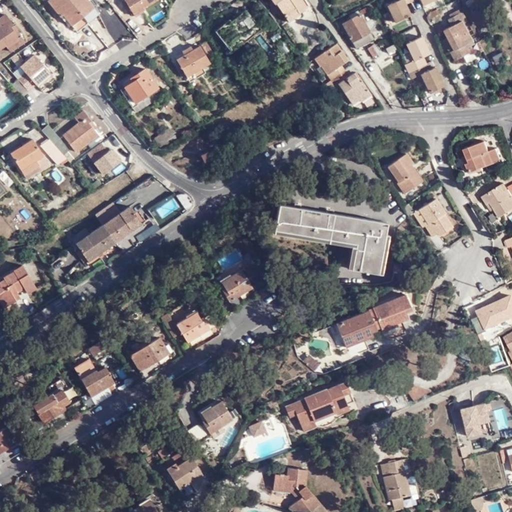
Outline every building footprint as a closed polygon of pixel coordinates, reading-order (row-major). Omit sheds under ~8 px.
[(73,24),(94,6),(88,0),(49,0),(61,14),(64,12),(73,24)] [(127,0),(137,15),(147,9),(146,6),(156,0),(127,0)] [(277,2),(287,17),(297,10),(299,13),(307,7),(302,0),(272,0),(275,4),(277,2)] [(408,0),(394,0),(385,5),(393,21),(406,14),(404,11),(407,10),(404,2),(408,0)] [(473,1),(466,5),(470,10),(476,6),(473,1)] [(99,12),(94,6),(73,24),(77,29),(99,12)] [(216,35),(231,53),(246,42),(243,38),(259,25),(246,10),(232,21),(229,17),(222,23),(225,27),(216,35)] [(297,10),(287,17),(290,22),(300,15),(299,13),(297,10)] [(442,28),(446,37),(452,49),(449,50),(453,59),(472,49),(469,44),(468,41),(471,39),(463,24),(467,20),(462,10),(447,18),(450,24),(442,28)] [(342,21),(352,41),(370,32),(360,12),(342,21)] [(26,41),(23,37),(21,38),(20,37),(17,32),(16,32),(19,30),(7,13),(0,17),(0,21),(2,24),(0,25),(0,47),(1,48),(8,43),(12,51),(26,41)] [(129,13),(123,18),(133,30),(138,27),(129,13)] [(102,51),(114,43),(103,26),(90,35),(102,51)] [(374,38),(370,32),(352,41),(356,48),(374,38)] [(408,72),(425,64),(423,58),(422,56),(426,54),(424,51),(426,50),(420,37),(404,44),(412,60),(404,64),(408,72)] [(443,38),(449,50),(452,49),(446,37),(443,38)] [(255,41),(245,45),(248,52),(258,48),(255,41)] [(332,80),(345,71),(341,66),(348,62),(336,44),(315,59),(320,66),(321,65),(332,80)] [(179,59),(189,77),(212,63),(202,46),(195,50),(187,55),(179,59)] [(187,55),(195,50),(193,46),(185,51),(187,55)] [(367,48),(372,58),(376,55),(372,46),(367,48)] [(496,64),(504,60),(501,53),(493,57),(496,64)] [(38,86),(53,74),(36,54),(21,66),(26,72),(18,78),(29,90),(36,84),(38,86)] [(400,64),(384,70),(388,79),(403,73),(400,64)] [(425,64),(408,72),(411,78),(418,75),(427,93),(442,86),(433,67),(428,69),(425,64)] [(133,82),(126,87),(128,90),(136,103),(158,88),(145,68),(131,78),(133,82)] [(349,78),(345,71),(332,80),(335,84),(338,82),(353,104),(359,100),(360,101),(371,94),(362,80),(358,83),(353,75),(349,78)] [(16,76),(10,81),(16,89),(20,93),(22,96),(29,90),(18,78),(16,76)] [(159,90),(158,88),(136,103),(132,106),(133,107),(159,90)] [(124,93),(132,106),(136,103),(128,90),(124,93)] [(65,134),(78,151),(99,133),(92,124),(94,122),(86,110),(77,116),(81,122),(65,134)] [(51,125),(44,131),(50,139),(54,142),(61,137),(51,125)] [(169,128),(154,138),(160,148),(176,138),(169,128)] [(70,149),(67,145),(61,137),(54,142),(64,154),(70,149)] [(465,161),(469,170),(500,159),(495,147),(488,149),(484,137),(463,145),(468,160),(465,161)] [(12,152),(22,168),(25,173),(40,163),(38,158),(45,154),(35,138),(12,152)] [(54,142),(50,139),(43,145),(58,163),(66,157),(64,154),(54,142)] [(86,157),(105,179),(122,164),(103,142),(86,157)] [(208,152),(202,154),(205,162),(212,159),(208,152)] [(397,182),(405,193),(419,184),(409,167),(413,164),(407,155),(389,166),(399,181),(397,182)] [(40,163),(25,173),(28,177),(43,167),(40,163)] [(490,200),(499,216),(511,208),(511,194),(506,181),(483,193),(487,201),(490,200)] [(429,225),(426,227),(432,237),(439,233),(441,237),(453,229),(444,215),(445,214),(436,199),(420,210),(429,225)] [(73,238),(86,256),(140,219),(128,201),(73,238)] [(352,243),(351,246),(347,268),(375,274),(385,221),(278,202),(273,228),(352,243)] [(404,208),(409,216),(414,213),(409,205),(404,208)] [(420,210),(414,213),(424,228),(426,227),(429,225),(420,210)] [(273,232),(351,246),(352,243),(273,228),(273,232)] [(186,243),(194,255),(203,250),(195,237),(186,243)] [(244,255),(245,267),(254,261),(248,252),(244,255)] [(0,306),(12,299),(8,293),(12,290),(12,288),(19,283),(24,291),(33,285),(18,262),(9,268),(9,269),(0,274),(0,306)] [(223,289),(230,301),(252,287),(241,269),(221,281),(225,287),(223,289)] [(271,289),(261,294),(266,303),(275,297),(271,289)] [(372,306),(381,327),(382,331),(397,325),(397,322),(407,318),(405,312),(411,310),(405,293),(372,306)] [(15,304),(12,299),(0,306),(3,312),(15,304)] [(476,331),(484,327),(497,321),(504,318),(497,301),(489,304),(476,310),(479,316),(471,319),(476,331)] [(233,312),(227,303),(222,306),(227,315),(233,312)] [(376,329),(381,327),(372,306),(368,308),(376,328),(376,329)] [(370,331),(376,328),(368,308),(336,321),(345,346),(372,335),(370,331)] [(160,317),(173,338),(182,332),(187,342),(210,328),(203,317),(200,318),(196,312),(175,325),(167,313),(160,317)] [(511,331),(503,337),(510,351),(507,352),(511,361),(511,364),(509,365),(510,367),(511,371),(511,331)] [(113,345),(106,333),(99,337),(106,349),(113,345)] [(131,355),(141,372),(169,354),(159,337),(131,355)] [(54,338),(46,343),(54,356),(62,350),(54,338)] [(45,361),(54,356),(46,343),(37,349),(45,361)] [(99,343),(88,349),(91,355),(102,348),(99,343)] [(321,364),(309,354),(303,361),(314,371),(321,364)] [(74,365),(92,395),(108,385),(115,381),(106,365),(97,370),(88,356),(74,365)] [(297,409),(303,424),(315,420),(316,422),(317,423),(320,423),(323,423),(325,423),(327,422),(328,422),(330,421),(331,420),(333,420),(334,419),(335,418),(338,416),(340,413),(339,410),(351,406),(349,401),(356,398),(348,379),(329,386),(328,385),(307,393),(307,395),(287,403),(290,412),(297,409)] [(119,388),(115,381),(108,385),(112,393),(119,388)] [(112,393),(108,385),(92,395),(97,403),(112,393)] [(414,401),(431,390),(431,389),(414,385),(407,391),(414,401)] [(32,404),(44,423),(59,413),(57,410),(70,402),(62,389),(52,395),(51,393),(32,404)] [(203,424),(209,433),(232,418),(220,399),(201,412),(207,422),(203,424)] [(486,401),(463,408),(470,435),(484,431),(481,422),(491,420),(486,401)] [(261,418),(249,424),(253,435),(266,430),(261,418)] [(0,452),(25,437),(15,420),(0,428),(0,452)] [(88,447),(94,459),(101,454),(95,443),(88,447)] [(165,446),(157,451),(163,459),(170,455),(165,446)] [(171,457),(175,462),(181,459),(182,462),(191,456),(184,446),(181,448),(182,451),(171,457)] [(454,455),(457,466),(465,463),(462,453),(454,455)] [(204,478),(191,456),(182,462),(181,459),(175,462),(174,463),(175,465),(167,471),(177,488),(188,481),(195,491),(204,478)] [(390,474),(384,475),(390,499),(392,499),(402,497),(411,495),(410,493),(408,484),(402,458),(387,462),(390,474)] [(378,477),(384,475),(390,474),(387,462),(376,465),(378,477)] [(296,498),(287,505),(293,511),(308,511),(311,510),(312,511),(325,511),(327,511),(303,484),(304,468),(285,467),(284,474),(271,473),(270,489),(290,490),(296,498)] [(37,470),(33,473),(31,474),(38,486),(45,483),(37,470)] [(481,509),(482,504),(480,496),(478,497),(469,499),(474,511),(481,509)] [(404,506),(402,497),(392,499),(394,509),(394,508),(404,506)] [(132,509),(133,511),(162,511),(157,503),(154,505),(150,498),(132,509)]
